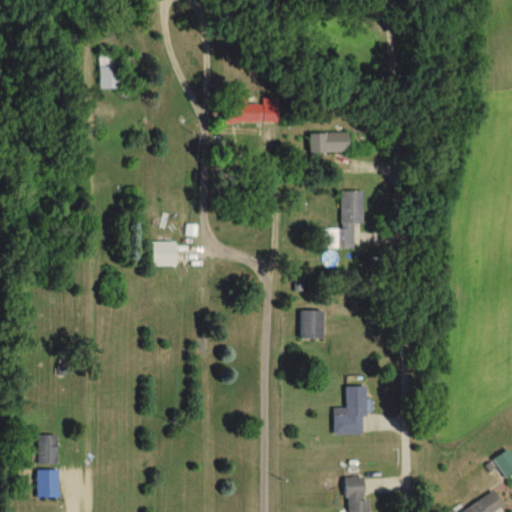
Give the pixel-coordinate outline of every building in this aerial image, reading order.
[(116,56),(96,56),(96,90),(116,90),(116,56)] [(243,95),(231,95),(231,113),(222,113),(222,124),(260,124),(260,105),(243,105),(243,95)] [(307,133),(307,153),(346,153),(346,133),(307,133)] [(350,225),(361,225),(361,192),(338,192),(338,229),(317,229),(317,249),(350,249),(350,225)] [(148,266),(172,266),(173,242),(148,241),(148,266)] [(299,339),(320,339),(320,309),(299,309),(299,339)] [(332,409),(332,435),(362,435),(362,387),(343,387),(343,409),(332,409)] [(36,465),(55,465),(55,436),(36,436),(36,465)] [(511,472),(511,468),(507,453),(494,457),(501,476),(511,472)] [(57,471),(35,471),(35,498),(57,498),(57,471)] [(367,511),(366,500),(362,500),(361,477),(343,478),(344,511),(367,511)] [(495,511),(501,509),(491,492),(457,511),(495,511)]
